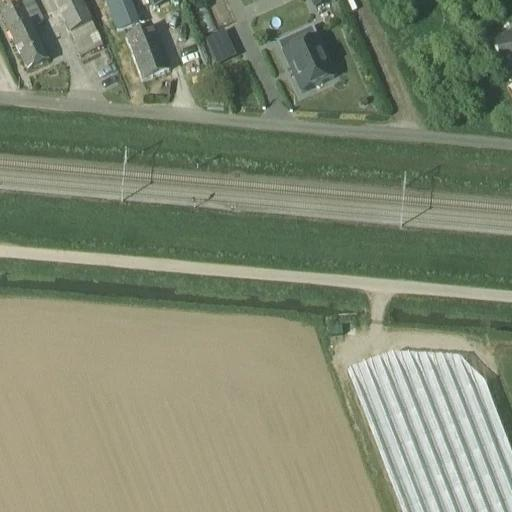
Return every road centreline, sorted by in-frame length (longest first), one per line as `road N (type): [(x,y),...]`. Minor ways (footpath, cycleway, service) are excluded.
road 1 (unclassified): [(511,149),(0,102)]
road 2 (unclassified): [(511,300),(0,256)]
